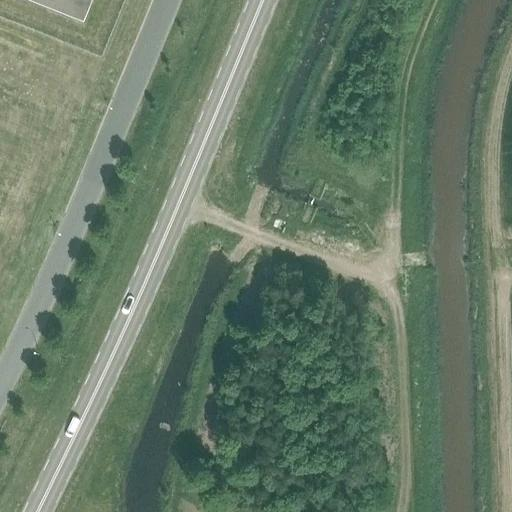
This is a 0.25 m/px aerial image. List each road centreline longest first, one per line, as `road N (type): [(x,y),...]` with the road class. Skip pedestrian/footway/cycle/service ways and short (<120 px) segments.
road 1 (track): [(400,511),(396,305),(372,281),(391,254),(390,215),(373,193),(320,166),(309,147),(363,0)]
road 2 (primary): [(261,0),(146,280),(38,511)]
road 3 (unclassified): [(166,0),(0,387)]
road 4 (track): [(390,215),(410,58),(435,0)]
road 5 (track): [(177,206),(372,281)]
